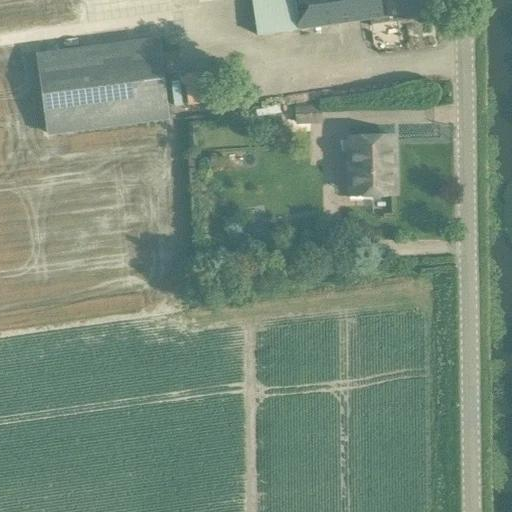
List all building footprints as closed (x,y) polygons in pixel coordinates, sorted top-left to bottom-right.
[(297,30),(364,20),(361,0),(251,0),(258,36),(297,30)] [(361,0),(364,20),(387,17),(432,11),(430,0),(361,0)] [(49,135),(169,120),(158,39),(39,55),(49,135)] [(210,71),(184,74),(188,106),(214,104),(210,71)] [(319,105),(296,106),(298,123),(320,121),(319,105)] [(354,167),(355,196),(395,195),(395,166),(389,167),(388,138),(348,138),(348,167),(354,167)]
